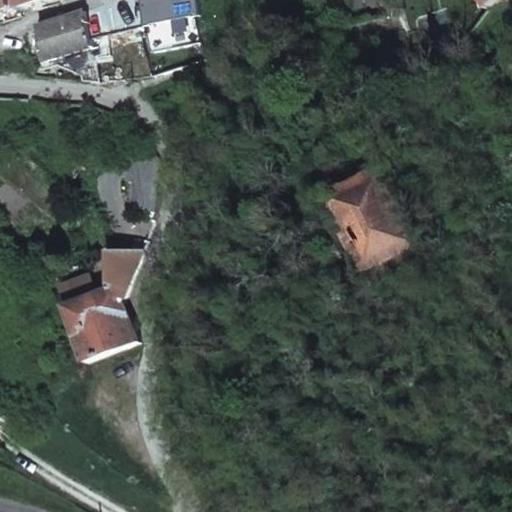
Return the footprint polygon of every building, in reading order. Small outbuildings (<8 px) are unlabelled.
[(19,0),(0,0),(0,17),(23,10),(19,0)] [(54,0),(19,0),(23,10),(54,0)] [(142,0),(149,28),(202,17),(198,0),(142,0)] [(483,0),(489,10),(498,0),(483,0)] [(105,23),(116,23),(113,11),(103,13),(105,23)] [(101,81),(104,81),(90,14),(44,28),(53,62),(80,53),(85,79),(101,81)] [(98,50),(104,81),(118,79),(154,75),(146,44),(98,50)] [(361,116),(353,99),(331,55),(274,84),(296,130),(286,136),(294,151),(361,116)] [(392,326),(438,304),(420,269),(436,261),(409,209),(416,205),(397,167),(389,170),(387,167),(334,193),(335,196),(323,202),(328,212),(341,208),(373,274),(368,277),(392,326)] [(126,301),(147,242),(139,242),(138,247),(115,247),(116,286),(71,303),(90,362),(140,341),(126,301)] [(69,273),(67,266),(60,269),(62,275),(69,273)] [(363,338),(366,336),(381,329),(350,272),(332,281),(363,338)] [(26,387),(24,381),(18,382),(19,389),(26,387)]
